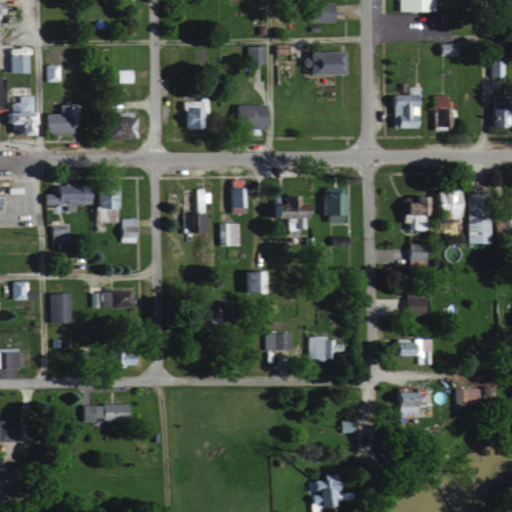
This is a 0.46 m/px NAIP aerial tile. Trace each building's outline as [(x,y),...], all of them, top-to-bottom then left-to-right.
[(428,10),(427,0),(391,0),(391,10),(428,10)] [(330,1),(302,2),(303,21),(330,21),(330,1)] [(301,74),(336,74),(336,50),(301,51),(301,74)] [(24,54),(3,54),(3,72),(24,72),(24,54)] [(111,82),(129,81),(129,69),(111,69),(111,82)] [(385,127),(414,126),(413,85),(400,85),(400,94),(385,94),(385,127)] [(442,94),(428,94),(428,127),(449,126),(449,100),(442,100),(442,94)] [(0,111),(0,123),(4,123),(4,134),(28,134),(27,95),(11,95),(11,111),(0,111)] [(177,128),(200,127),(199,111),(204,111),(204,98),(176,100),(177,128)] [(228,127),(258,128),(258,103),(228,103),(228,127)] [(52,113),(38,112),(38,132),(66,133),(67,106),(52,106),(52,113)] [(486,126),(505,126),(505,106),(486,106),(486,126)] [(115,116),(94,117),(94,137),(130,137),(130,112),(115,112),(115,116)] [(240,178),(224,179),(225,213),(241,212),(240,178)] [(81,203),(79,181),(46,184),(47,192),(36,193),(37,204),(60,202),(60,205),(81,203)] [(113,184),(103,184),(103,191),(89,190),(89,208),(96,208),(96,220),(112,221),(113,184)] [(511,185),(503,185),(504,214),(511,213),(511,185)] [(188,189),(189,211),(203,211),(202,189),(188,189)] [(458,216),(457,189),(426,190),(426,196),(404,196),(404,202),(394,202),(394,222),(403,222),(403,229),(420,229),(420,210),(433,210),(433,216),(458,216)] [(335,193),(317,193),(317,221),(335,221),(335,193)] [(197,232),(198,213),(185,213),(184,231),(197,232)] [(460,242),(484,243),(485,215),(461,215),(460,242)] [(130,217),(114,217),(114,241),(130,241),(130,217)] [(213,244),(233,245),(233,222),(213,222),(213,244)] [(239,293),(261,292),(261,270),(239,270),(239,293)] [(24,280),(6,281),(7,299),(24,299),(24,280)] [(100,290),(100,299),(90,299),(90,315),(121,315),(121,290),(100,290)] [(43,316),(62,316),(62,292),(43,293),(43,316)] [(417,314),(416,295),(396,296),(396,314),(417,314)] [(283,349),(283,331),(257,332),(258,349),(283,349)] [(411,355),(411,364),(425,363),(425,338),(383,339),(383,355),(411,355)] [(125,346),(98,348),(99,366),(126,365),(125,346)] [(0,367),(11,367),(10,350),(0,350),(0,367)] [(425,388),(404,387),(403,391),(386,391),(386,413),(409,413),(409,404),(425,404),(425,388)] [(75,420),(118,421),(119,403),(75,403),(75,420)] [(10,419),(0,419),(0,444),(10,445),(10,419)]
